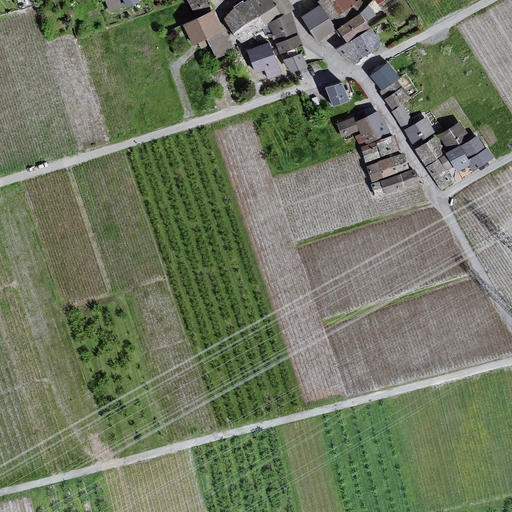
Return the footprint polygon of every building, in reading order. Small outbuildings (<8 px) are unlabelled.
[(100,0),(106,13),(135,2),(134,0),(100,0)] [(187,0),(188,0),(197,20),(213,12),(210,5),(207,0),(187,0)] [(252,0),(251,1),(265,25),(267,24),(269,23),(282,16),(273,0),(252,0)] [(286,0),(273,0),(282,16),(289,12),(292,11),(286,0)] [(323,0),(321,2),(339,28),(366,9),(362,4),(359,1),(356,3),(353,0),(323,0)] [(241,41),(265,25),(251,1),(247,4),(235,12),(226,18),(241,41)] [(318,8),(313,11),(304,17),(319,40),(327,35),(334,31),(320,7),(318,8)] [(339,28),(347,40),(350,43),(371,29),(364,20),(372,14),(368,8),(366,9),(339,28)] [(199,42),(201,47),(212,42),(218,55),(231,49),(216,17),(214,12),(213,12),(197,20),(184,25),(193,45),(199,42)] [(289,12),(282,16),(269,23),(279,44),(297,35),(295,27),(289,12)] [(350,43),(341,49),(356,62),(361,58),(380,44),(371,29),(350,43)] [(277,45),(281,53),(302,46),(297,35),(279,44),(277,45)] [(269,43),(248,51),(256,73),(267,69),(270,76),(280,72),(275,59),(269,43)] [(304,52),(302,46),(281,53),(284,60),(302,55),(305,54),(304,52)] [(306,67),(302,55),(284,60),(291,72),(306,67)] [(376,73),(372,76),(382,90),(380,91),(384,97),(399,86),(394,79),(398,77),(388,64),(376,73)] [(329,89),(334,104),(347,100),(342,84),(329,89)] [(399,91),(385,100),(393,111),(402,105),(410,99),(403,88),(399,91)] [(403,127),(412,122),(402,105),(393,111),(400,122),(403,127)] [(388,134),(379,113),(357,122),(362,134),(357,137),(359,143),(366,140),(367,142),(371,141),(385,135),(388,134)] [(357,130),(353,119),(342,123),(339,125),(343,136),(357,130)] [(426,119),(406,131),(412,142),(413,144),(434,132),(426,119)] [(469,138),(459,123),(444,133),(441,136),(450,150),(469,138)] [(395,150),(400,149),(395,136),(377,142),(382,155),(386,153),(395,150)] [(491,157),(478,136),(463,146),(471,158),(469,160),(460,145),(447,153),(448,155),(442,159),(448,169),(455,164),(459,170),(466,166),(471,163),(474,168),(491,157)] [(431,161),(444,152),(436,139),(418,150),(426,164),(431,161)] [(379,157),(375,143),(368,145),(362,147),(366,161),(379,157)] [(374,181),(408,168),(403,155),(399,157),(369,167),(374,181)] [(451,181),(438,160),(427,167),(441,189),(452,182),(451,181)] [(414,171),(373,184),(377,196),(418,182),(417,180),(414,171)]
